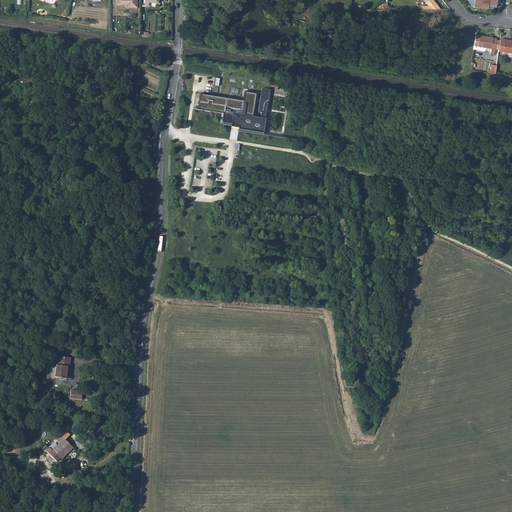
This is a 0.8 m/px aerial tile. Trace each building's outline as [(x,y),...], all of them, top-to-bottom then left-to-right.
[(417,0),(418,0),(423,0),(429,6),(431,9),(440,9),(432,0),(417,0)] [(466,0),(469,3),(474,4),(474,7),(488,8),(488,6),(496,7),(496,4),(497,4),(496,0),(466,0)] [(477,50),(483,51),(485,50),(485,48),(491,49),(490,54),(491,55),(493,55),(494,54),(496,39),(493,38),(479,36),(475,36),(474,45),(478,46),(477,50)] [(498,51),(511,53),(511,41),(508,41),(508,40),(504,39),(504,42),(500,42),(498,51)] [(260,116),(264,117),(265,112),(266,112),(269,93),(269,89),(261,88),(260,92),(258,111),(261,111),(260,116)] [(200,93),(198,107),(224,112),(222,123),(232,124),(232,120),(233,116),(241,117),(240,121),(239,129),(263,133),(265,117),(264,117),(260,116),(252,115),(256,93),(245,91),(243,100),(200,93)] [(55,377),(66,378),(67,367),(69,366),(70,358),(59,356),(59,364),(56,364),(55,377)] [(69,399),(77,400),(77,392),(69,391),(69,399)] [(58,444),(54,441),(50,445),(53,448),(52,450),(49,447),(46,450),(57,461),(60,457),(66,451),(65,450),(67,449),(69,451),(73,447),(61,434),(56,439),(60,442),(58,444)] [(66,451),(60,457),(62,458),(69,451),(67,449),(65,450),(66,451)]
